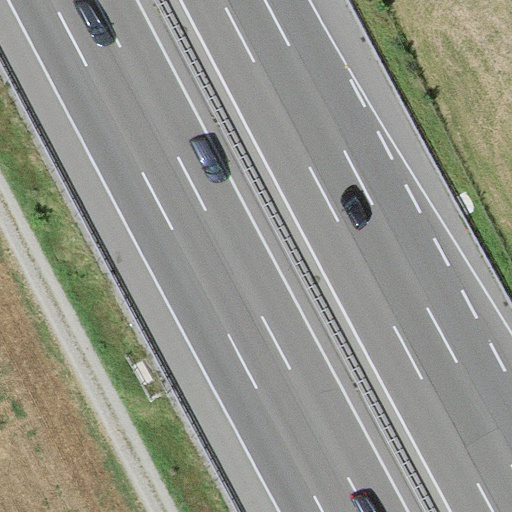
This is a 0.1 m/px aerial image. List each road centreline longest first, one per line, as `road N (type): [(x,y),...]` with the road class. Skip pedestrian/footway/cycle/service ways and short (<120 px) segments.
road 1 (motorway): [(74,0),(344,511)]
road 2 (motorway): [(511,501),(246,0)]
road 3 (track): [(166,511),(0,192)]
